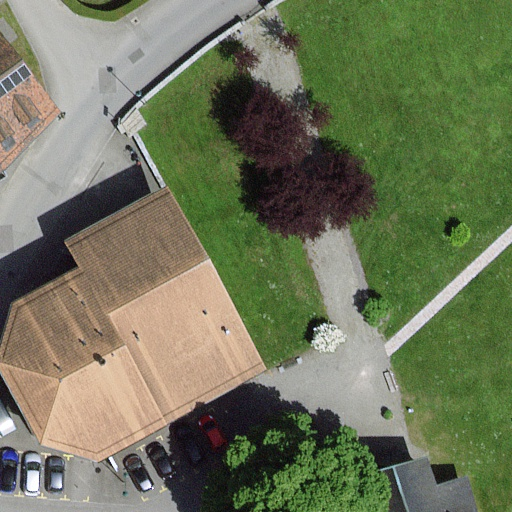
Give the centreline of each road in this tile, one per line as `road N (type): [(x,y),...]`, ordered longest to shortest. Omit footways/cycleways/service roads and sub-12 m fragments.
road 1 (residential): [(95,105),(44,170),(0,254)]
road 2 (residential): [(218,0),(95,105)]
